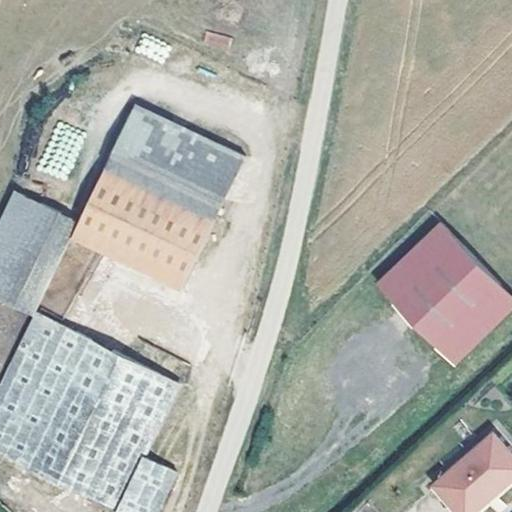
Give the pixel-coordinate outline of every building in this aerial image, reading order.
[(207,31),(203,44),(227,51),(231,38),(207,31)] [(162,63),(170,48),(145,35),(137,50),(162,63)] [(77,223),(69,237),(175,291),(242,159),(135,106),(77,223)] [(62,122),(52,134),(68,147),(60,157),(67,163),(85,141),(62,122)] [(0,213),(0,303),(30,318),(31,314),(69,237),(77,223),(11,191),(0,213)] [(372,282),(449,362),(511,302),(511,300),(435,221),(372,282)] [(30,318),(0,377),(0,455),(109,509),(173,382),(31,314),(30,318)] [(466,511),(511,472),(511,456),(490,431),(434,480),(461,511),(466,511)] [(119,511),(161,511),(175,468),(137,456),(119,511)]
